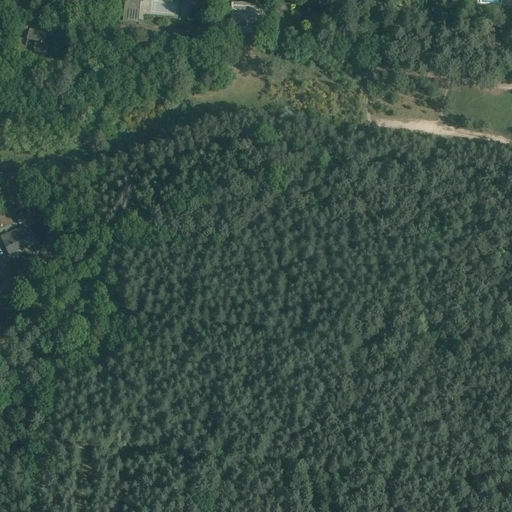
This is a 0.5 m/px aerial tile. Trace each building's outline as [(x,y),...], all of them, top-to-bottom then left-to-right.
[(255,25),(255,33),(264,34),(266,2),(257,1),(257,5),(232,3),(231,24),(255,25)] [(135,13),(124,12),(123,22),(134,23),(135,13)] [(223,24),(224,17),(216,16),(215,25),(223,26),(223,24)] [(30,31),(27,40),(41,44),(41,45),(42,46),(43,45),(44,45),(47,36),(30,31)] [(503,43),(485,42),(484,55),(502,57),(503,43)] [(26,223),(28,227),(33,224),(28,211),(14,217),(18,226),(26,223)] [(17,239),(4,245),(9,256),(35,245),(29,233),(27,227),(14,233),(17,239)]
